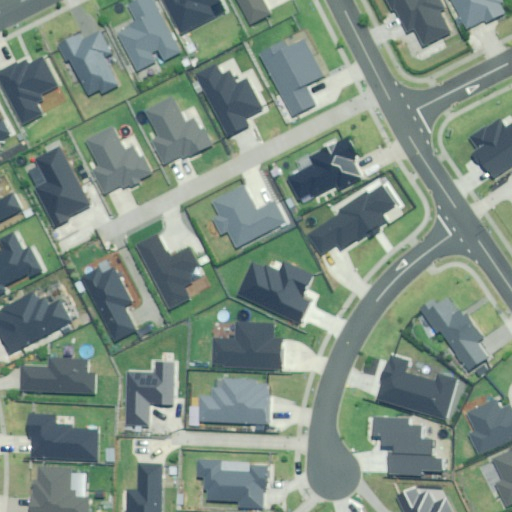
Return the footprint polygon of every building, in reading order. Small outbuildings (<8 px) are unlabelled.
[(156,0),(128,0),(115,7),(124,24),(106,33),(127,74),(150,63),(145,53),(152,50),(160,66),(183,54),(156,0)] [(162,0),(178,35),(215,18),(208,3),(214,0),(162,0)] [(235,0),(247,27),(268,17),(259,0),(235,0)] [(380,0),(399,35),(408,31),(417,49),(445,35),(432,9),(437,6),(434,0),(380,0)] [(445,0),(456,24),(468,19),(476,26),(498,17),(495,9),(502,3),(500,0),(445,0)] [(97,26),(57,47),(65,61),(68,60),(87,94),(98,88),(102,95),(119,85),(102,54),(110,49),(97,26)] [(302,33),(253,54),(284,123),(313,110),(302,85),(321,76),(302,33)] [(26,60),(0,73),(0,81),(22,124),(44,113),(39,104),(45,101),(41,92),(57,84),(43,58),(29,65),(26,60)] [(218,64),(196,76),(229,138),(249,127),(243,114),(262,104),(249,79),(240,83),(232,68),(223,73),(218,64)] [(166,100),(137,113),(147,135),(135,140),(151,177),(212,151),(202,128),(196,130),(190,117),(174,117),(166,100)] [(511,123),(506,128),(500,119),(470,138),(477,149),(471,153),(484,174),(489,171),(494,178),(511,166),(511,123)] [(0,139),(9,135),(2,120),(0,121),(0,139)] [(355,157),(343,134),(301,157),(307,168),(282,181),(293,201),(326,184),(331,193),(357,179),(347,161),(355,157)] [(106,135),(84,145),(93,165),(80,171),(93,199),(147,175),(134,145),(114,154),(106,135)] [(89,205),(60,148),(37,159),(49,183),(35,190),(54,228),(68,221),(66,217),(89,205)] [(511,177),(511,178),(511,206),(503,213),(511,226),(511,177)] [(393,208),(374,180),(326,212),(331,220),(299,241),(308,255),(326,243),(331,250),(352,236),(357,244),(386,224),(380,216),(393,208)] [(239,187),(208,203),(214,215),(206,219),(216,238),(223,231),(234,252),(280,228),(270,209),(255,217),(239,187)] [(0,223),(23,213),(15,196),(0,203),(0,223)] [(14,235),(0,242),(0,295),(3,294),(0,289),(0,283),(18,274),(25,279),(41,271),(29,248),(22,251),(14,235)] [(158,237),(138,247),(171,311),(190,301),(183,288),(193,283),(187,272),(198,266),(190,249),(170,259),(158,237)] [(97,264),(70,278),(106,348),(130,335),(117,309),(128,303),(110,269),(102,274),(97,264)] [(254,264),(239,295),(299,324),(310,301),(300,296),(310,276),(285,264),(281,273),(266,266),(265,269),(254,264)] [(68,321),(56,299),(47,304),(39,297),(34,299),(27,292),(0,306),(0,349),(4,357),(68,321)] [(463,317),(449,298),(437,306),(432,299),(419,309),(437,335),(441,332),(470,372),(490,357),(478,340),(482,337),(466,315),(463,317)] [(235,338),(216,337),(214,369),(273,372),(278,372),(280,338),(273,338),(273,325),(265,325),(237,323),(236,330),(235,330),(235,338)] [(50,371),(23,370),(21,393),(95,397),(97,375),(90,375),(91,355),(51,353),(50,371)] [(387,358),(377,401),(447,418),(456,380),(438,375),(437,382),(406,375),(409,363),(387,358)] [(173,404),(174,364),(156,363),(156,374),(129,373),(127,423),(149,424),(149,403),(173,404)] [(208,400),(200,399),(199,421),(266,423),(267,382),(217,381),(217,388),(209,388),(208,400)] [(511,443),(511,408),(511,407),(505,410),(498,398),(465,414),(474,432),(467,435),(479,460),(511,443)] [(55,413),(19,413),(19,467),(92,467),(92,435),(73,434),(73,426),(55,426),(55,413)] [(511,447),(511,448),(511,451),(495,458),(504,479),(494,483),(504,508),(511,505),(511,447)] [(208,491),(208,500),(240,501),(239,508),(263,509),(264,485),(267,485),(267,467),(251,466),(250,474),(221,473),(221,461),(198,460),(197,478),(206,478),(205,491),(208,491)] [(154,511),(158,466),(127,464),(125,493),(118,493),(116,511),(154,511)] [(68,475),(33,471),(28,511),(90,511),(91,504),(70,502),(71,491),(66,491),(68,475)] [(451,511),(445,499),(432,504),(423,485),(397,496),(404,511),(451,511)]
